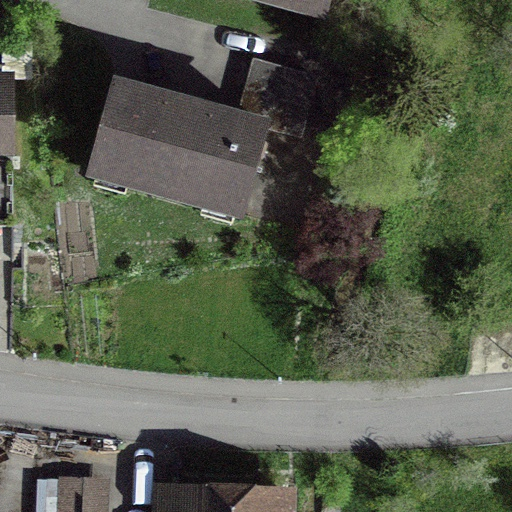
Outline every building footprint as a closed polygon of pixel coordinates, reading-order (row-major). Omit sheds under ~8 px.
[(214,0),(325,31),(334,0),(214,0)] [(0,232),(13,233),(13,161),(16,161),(16,83),(31,83),(32,32),(1,32),(1,76),(0,75),(0,232)] [(271,133),(301,141),(319,79),(253,61),(236,120),(113,85),(85,187),(95,190),(93,198),(124,207),(126,198),(200,219),(199,224),(234,234),(235,229),(243,231),(271,133)] [(35,511),(114,511),(115,492),(110,492),(110,480),(58,478),(58,481),(48,481),(48,482),(37,482),(35,511)] [(297,511),(299,493),(153,487),(151,511),(297,511)]
